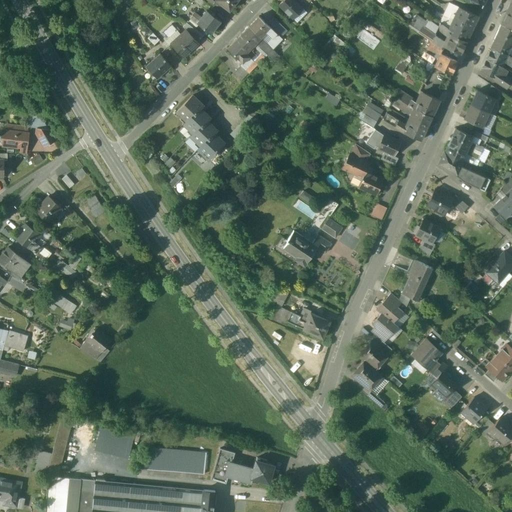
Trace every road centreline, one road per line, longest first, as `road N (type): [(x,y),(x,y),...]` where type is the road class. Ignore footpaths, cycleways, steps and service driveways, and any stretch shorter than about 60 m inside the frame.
road 1 (secondary): [(110,156),(315,435)]
road 2 (residential): [(315,435),(361,298),(422,163)]
road 3 (residential): [(264,0),(110,156)]
road 4 (residential): [(422,163),(496,0)]
road 5 (secondary): [(19,0),(97,135)]
